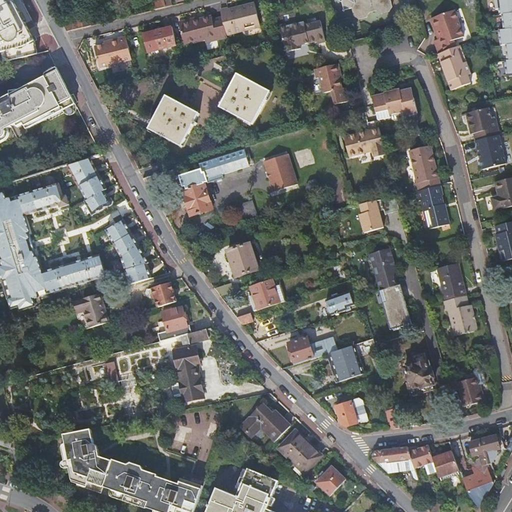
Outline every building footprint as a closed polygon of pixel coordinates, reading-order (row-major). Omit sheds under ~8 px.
[(0,0),(0,60),(39,52),(37,41),(15,0),(0,0)] [(171,0),(159,0),(147,3),(149,12),(173,6),(171,0)] [(337,0),(342,3),(344,0),(354,0),(355,4),(352,9),(354,18),(359,20),(367,18),(370,13),(377,12),(382,14),(390,12),(393,7),(391,0),(337,0)] [(344,11),(352,9),(355,4),(354,0),(344,0),(342,3),(344,11)] [(511,0),(500,0),(502,11),(504,11),(506,28),(502,29),(504,45),(508,45),(510,61),(507,61),(509,75),(511,74),(511,0)] [(229,9),(221,11),(222,12),(223,18),(228,36),(235,34),(235,33),(261,25),(255,3),(240,7),(240,10),(230,12),(229,10),(229,9)] [(440,54),(458,48),(455,40),(465,36),(456,10),(434,17),(438,29),(439,29),(442,38),(439,39),(435,41),(440,54)] [(228,36),(223,18),(213,21),(212,17),(200,21),(180,27),(185,47),(206,41),(217,38),(218,41),(228,38),(228,36)] [(438,29),(434,17),(432,18),(439,39),(442,38),(439,29),(438,29)] [(180,27),(200,21),(200,18),(179,25),(180,27)] [(68,32),(85,28),(82,19),(64,24),(68,32)] [(304,23),(286,28),(287,33),(281,35),(286,53),(301,49),(300,46),(316,41),(317,44),(326,42),(321,22),(305,26),(304,23)] [(287,33),(286,28),(285,25),(279,27),(281,35),(287,33)] [(172,27),(143,34),(148,52),(177,45),(172,27)] [(132,60),(126,35),(109,40),(109,42),(103,44),(94,47),(99,68),(132,60)] [(276,42),(274,35),(266,37),(268,44),(276,42)] [(440,54),(439,54),(452,90),(472,83),(470,75),(473,74),(462,46),(458,48),(440,54)] [(339,64),(315,70),(317,79),(320,78),(324,93),(332,91),(334,99),(348,96),(345,88),(343,88),(340,79),(339,73),(341,73),(339,64)] [(0,138),(71,102),(55,71),(0,98),(0,138)] [(166,96),(149,130),(182,147),(193,126),(207,132),(220,108),(254,124),(271,92),(237,74),(226,96),(201,83),(188,108),(166,96)] [(385,95),(373,98),(378,121),(392,118),(391,115),(405,112),(406,116),(419,113),(417,106),(418,106),(417,103),(416,103),(415,98),(414,99),(411,89),(401,92),(400,89),(385,93),(385,95)] [(472,135),(475,134),(477,141),(500,135),(501,135),(497,119),(493,120),(490,108),(467,114),(472,135)] [(380,129),(378,121),(369,123),(371,131),(380,129)] [(374,158),(386,155),(383,142),(380,129),(371,131),(345,137),(350,157),(373,151),(374,158)] [(476,141),(484,170),(508,164),(500,135),(477,141),(476,141)] [(415,183),(417,192),(418,191),(441,186),(437,169),(435,169),(434,164),(436,164),(431,145),(410,150),(418,183),(415,183)] [(250,167),(245,148),(200,163),(202,170),(180,177),(184,188),(186,187),(187,190),(184,191),(191,217),(213,210),(205,183),(208,182),(209,184),(224,179),(223,175),(250,167)] [(298,185),(289,155),(265,162),(274,193),(298,185)] [(94,159),(0,182),(0,273),(13,321),(157,271),(128,226),(105,185),(94,159)] [(153,165),(156,175),(165,172),(162,163),(153,165)] [(156,175),(144,178),(148,186),(173,179),(171,174),(176,173),(175,169),(165,172),(156,175)] [(511,178),(495,182),(499,197),(491,199),(494,210),(501,208),(502,209),(511,206),(511,178)] [(441,186),(418,191),(420,200),(423,200),(426,210),(427,209),(432,228),(450,224),(447,213),(446,213),(442,196),(443,195),(441,186)] [(360,205),(363,215),(359,216),(364,234),(384,228),(379,212),(383,210),(385,215),(400,211),(400,210),(396,197),(361,205),(360,205)] [(511,223),(496,227),(498,236),(496,237),(498,247),(500,247),(504,262),(511,260),(511,223)] [(250,245),(229,252),(237,278),(259,271),(250,245)] [(390,249),(370,255),(380,291),(396,287),(393,276),(396,271),(390,249)] [(438,269),(446,301),(467,295),(459,263),(438,269)] [(277,279),(277,278),(246,288),(246,289),(251,288),(254,297),(255,301),(252,302),(252,303),(255,302),(258,310),(254,311),(255,312),(286,302),(282,291),(277,293),(275,288),(273,280),(277,279)] [(356,286),(353,279),(345,282),(347,289),(356,286)] [(171,283),(153,289),(159,307),(176,301),(171,283)] [(232,283),(215,289),(220,296),(235,292),(232,283)] [(350,293),(325,300),(330,315),(334,314),(335,316),(339,315),(339,314),(339,313),(346,311),(346,312),(351,310),(350,307),(356,305),(354,298),(352,298),(350,293)] [(99,295),(76,302),(79,313),(86,311),(91,327),(108,322),(99,295)] [(446,301),(445,301),(447,311),(449,311),(455,336),(477,331),(475,321),(473,322),(472,315),(473,315),(471,305),(469,305),(467,295),(446,301)] [(187,326),(182,309),(163,314),(165,322),(158,324),(162,334),(159,335),(161,341),(189,334),(191,333),(189,326),(187,326)] [(251,313),(237,318),(242,325),(254,321),(251,313)] [(354,346),(372,340),(367,326),(359,329),(357,322),(332,330),(337,347),(333,346),(328,348),(314,346),(311,347),(308,338),(284,346),(291,367),(321,357),(325,356),(354,346)] [(191,333),(189,334),(192,343),(217,336),(210,329),(191,333)] [(201,366),(197,346),(174,351),(185,403),(204,398),(198,367),(201,366)] [(363,375),(354,346),(325,356),(328,365),(334,384),(363,375)] [(425,354),(413,357),(416,366),(405,369),(411,390),(423,387),(425,392),(434,390),(433,385),(434,384),(425,354)] [(455,375),(447,377),(451,392),(459,390),(465,408),(486,404),(483,395),(481,396),(479,389),(476,379),(458,384),(455,375)] [(336,408),(341,425),(348,427),(358,424),(358,423),(362,422),(362,423),(369,421),(366,413),(365,414),(362,406),(364,406),(362,401),(358,399),(353,400),(353,402),(354,403),(351,404),(351,403),(336,408)] [(402,429),(419,426),(416,417),(407,419),(403,407),(396,409),(399,420),(402,429)] [(280,438),(291,427),(276,413),(271,417),(262,409),(243,429),(252,437),(262,428),(276,442),(280,438)] [(393,429),(402,429),(399,420),(396,409),(391,410),(386,412),(390,423),(391,423),(393,429)] [(94,454),(90,430),(62,436),(67,464),(71,464),(76,485),(155,511),(196,511),(204,488),(182,481),(180,485),(94,454)] [(315,463),(321,456),(297,433),(287,442),(280,449),(293,463),(290,467),(301,477),(315,463)] [(480,456),(482,456),(482,454),(500,449),(497,437),(470,444),(473,456),(475,456),(477,461),(480,459),(480,456)] [(415,469),(435,463),(433,459),(432,455),(429,446),(410,452),(415,469)] [(410,452),(408,448),(376,452),(373,458),(387,472),(394,465),(399,470),(409,467),(412,474),(413,475),(414,475),(415,475),(417,474),(416,471),(415,469),(410,452)] [(440,479),(460,472),(453,452),(443,456),(433,459),(435,463),(440,479)] [(468,493),(479,508),(494,483),(486,465),(461,473),(461,475),(468,493)] [(331,498),(347,481),(334,468),(317,485),(331,498)] [(248,470),(237,496),(217,488),(208,511),(278,511),(269,508),(278,481),(248,470)] [(441,481),(461,475),(461,473),(460,472),(440,479),(441,481)] [(431,511),(449,511),(440,503),(431,511)]
